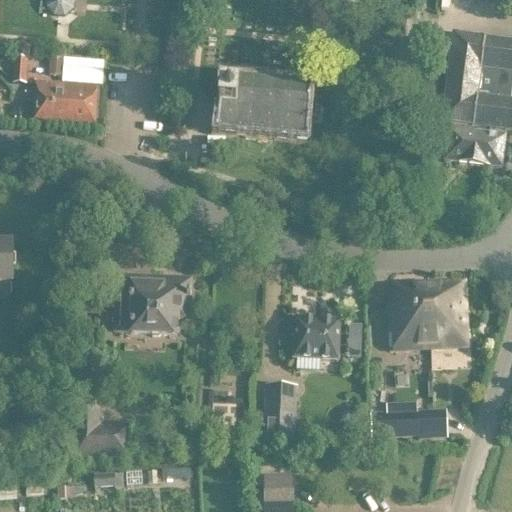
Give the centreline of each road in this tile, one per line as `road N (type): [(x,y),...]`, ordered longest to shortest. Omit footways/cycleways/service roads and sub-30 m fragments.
road 1 (residential): [(511,256),(318,256),(105,161),(0,136)]
road 2 (unclassified): [(463,511),(511,325)]
